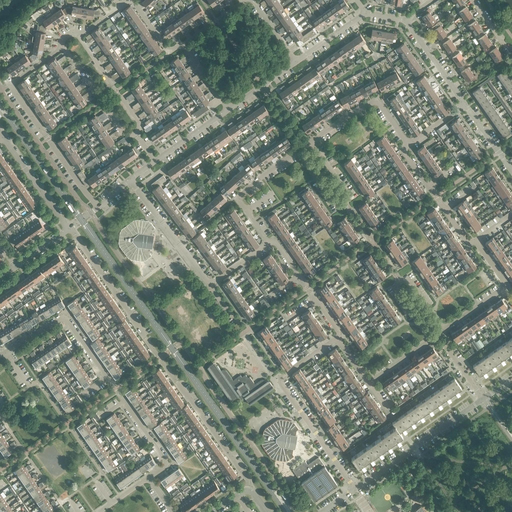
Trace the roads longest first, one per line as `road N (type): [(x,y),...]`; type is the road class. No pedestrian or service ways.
road 1 (residential): [(148,478),(168,464),(64,315),(4,351)]
road 2 (residential): [(98,208),(10,85),(64,47)]
road 3 (residential): [(268,243),(209,284),(131,179)]
road 4 (residential): [(355,489),(281,378),(336,339)]
road 5 (residential): [(355,489),(483,399)]
road 6 (residential): [(297,149),(335,202),(345,203),(348,193),(311,139)]
road 7 (residential): [(445,330),(405,277),(394,285),(432,339)]
road 8 (residential): [(336,339),(369,383),(432,339)]
road 9 (residential): [(311,139),(377,100),(409,144)]
road 10 (residential): [(297,149),(238,197),(268,243)]
road 11 (residential): [(144,334),(68,228)]
road 12 (residential): [(445,330),(504,289),(474,241)]
road 13 (residential): [(247,490),(178,383)]
road 14 (residential): [(474,241),(405,153),(409,144)]
road 15 (residential): [(268,243),(309,287),(336,339)]
